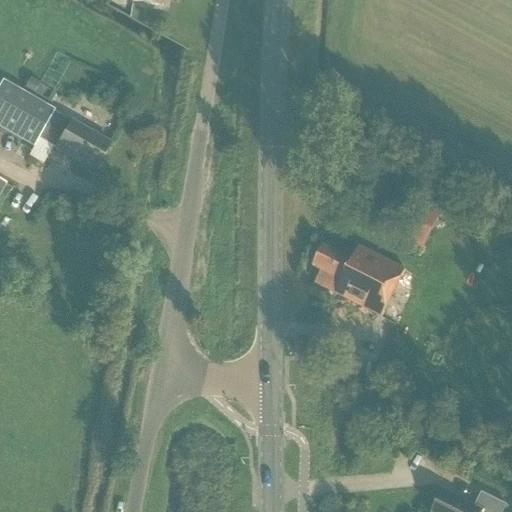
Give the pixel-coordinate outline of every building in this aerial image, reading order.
[(55,108),(3,79),(0,83),(0,122),(35,143),(37,139),(94,172),(109,145),(53,112),(55,108)] [(405,246),(427,250),(437,202),(415,197),(405,246)] [(321,272),(315,285),(380,318),(404,270),(358,248),(352,261),(323,247),(313,268),(321,272)] [(358,345),(375,346),(376,335),(359,334),(358,345)] [(473,507),(443,492),(433,511),(502,511),(505,507),(481,493),(473,507)]
